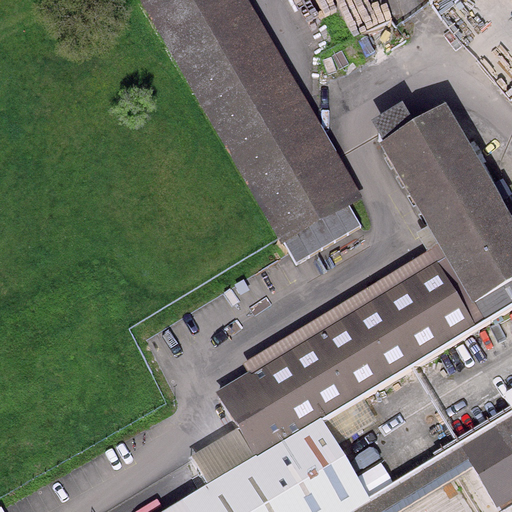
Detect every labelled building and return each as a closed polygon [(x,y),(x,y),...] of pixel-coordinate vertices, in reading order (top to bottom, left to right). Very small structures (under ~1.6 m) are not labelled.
[(363,197),(249,0),(140,0),(282,244),(284,243),(296,264),(362,226),(350,205),(363,197)] [(380,142),(429,225),(447,255),(485,317),(511,300),(511,215),(445,103),(414,121),(402,102),(372,120),(384,140),(380,142)] [(241,362),(247,373),(447,255),(429,225),(418,232),(429,251),(241,362)] [(485,317),(447,255),(252,373),(247,373),(216,391),(239,428),(255,455),(321,414),(485,317)] [(511,390),(503,396),(511,408),(370,494),(321,414),(255,455),(207,484),(160,511),(403,511),(471,471),(496,511),(497,511),(511,503),(511,390)] [(207,484),(255,455),(239,428),(190,455),(207,484)]
